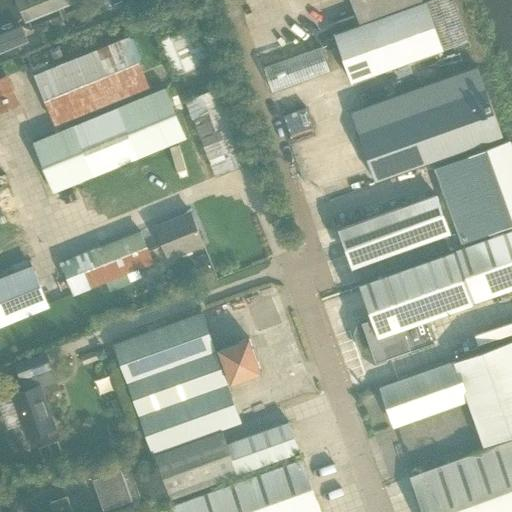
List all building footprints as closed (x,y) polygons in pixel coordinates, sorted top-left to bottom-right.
[(3,0),(16,33),(98,2),(96,0),(3,0)] [(332,23),(334,29),(413,0),(351,0),(356,14),(332,23)] [(413,0),(334,29),(335,32),(334,33),(345,62),(352,80),(442,47),(424,0),(413,0)] [(424,0),(442,47),(468,37),(453,0),(424,0)] [(161,39),(175,74),(209,60),(196,26),(161,39)] [(37,76),(55,122),(149,85),(130,38),(37,76)] [(331,70),(324,51),(322,46),(265,66),(274,92),(331,70)] [(503,132),(485,86),(478,67),(352,112),(359,132),(376,179),(503,132)] [(0,78),(0,110),(1,112),(19,105),(7,75),(0,78)] [(187,100),(217,175),(248,163),(218,87),(187,100)] [(168,89),(35,143),(54,191),(187,137),(168,89)] [(511,286),(511,145),(510,140),(465,156),(492,232),(490,233),(492,238),(362,285),(373,317),(362,321),(358,333),(365,354),(376,361),(432,341),(424,318),(511,286)] [(341,228),(355,266),(449,232),(436,194),(341,228)] [(0,206),(0,263),(24,256),(5,205),(0,206)] [(154,225),(169,261),(207,245),(192,210),(154,225)] [(142,231),(62,263),(74,293),(106,280),(138,267),(154,261),(142,231)] [(0,279),(0,323),(48,304),(33,267),(0,279)] [(202,312),(114,344),(141,418),(229,387),(228,383),(232,381),(232,382),(262,372),(250,338),(220,348),(220,350),(216,351),(202,312)] [(470,399),(486,444),(511,434),(511,341),(381,388),(395,426),(470,399)] [(60,389),(52,368),(47,353),(16,364),(22,379),(26,391),(12,396),(27,437),(56,427),(44,394),(60,389)] [(229,387),(141,418),(143,424),(147,433),(154,453),(242,422),(229,387)] [(268,391),(250,396),(252,405),(271,401),(268,391)] [(84,418),(82,426),(90,428),(92,421),(84,418)] [(239,473),(299,451),(289,421),(228,443),(223,430),(156,454),(171,499),(240,475),(239,473)] [(143,424),(129,429),(132,438),(147,433),(143,424)] [(511,511),(511,440),(412,476),(425,511),(511,511)] [(303,459),(154,511),(322,511),(307,469),(303,459)] [(93,479),(104,509),(140,496),(130,466),(93,479)] [(51,502),(54,511),(73,511),(68,496),(51,502)]
